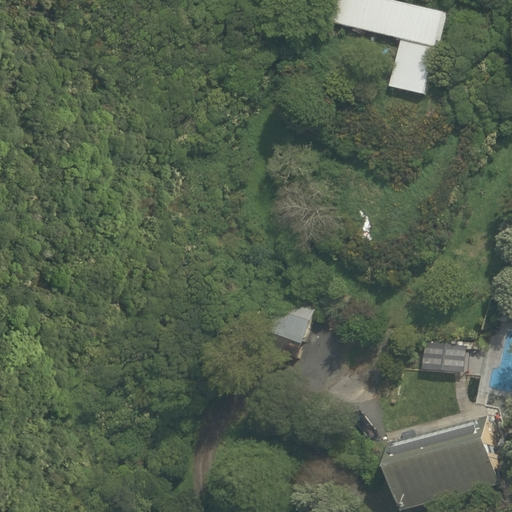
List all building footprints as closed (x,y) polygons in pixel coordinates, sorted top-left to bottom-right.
[(423,0),(315,0),(311,19),(395,39),(383,87),(424,97),(446,5),(423,0)] [(503,230),(466,211),(444,254),(482,273),(503,230)] [(318,312),(288,298),(282,311),(289,315),(280,335),(302,346),(318,312)] [(478,351),(402,344),(397,399),(473,405),(478,351)] [(511,388),(511,368),(486,366),(483,393),(511,396),(511,388)]
